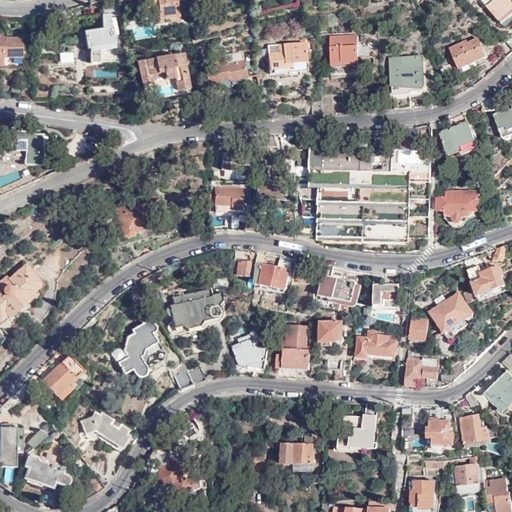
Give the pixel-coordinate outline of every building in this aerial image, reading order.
[(135,0),(137,10),(159,7),(161,21),(181,18),(177,0),(135,0)] [(483,0),(498,22),(511,12),(511,5),(509,2),(511,0),(483,0)] [(102,7),(104,28),(85,31),(88,49),(91,49),(91,64),(101,64),(101,50),(117,48),(112,15),(120,15),(119,7),(102,7)] [(0,65),(4,66),(4,57),(23,57),(24,37),(4,37),(4,33),(0,33),(0,65)] [(360,57),(358,34),(330,37),(333,65),(343,64),(342,61),(353,60),(352,57),(360,57)] [(467,40),(450,48),(459,69),(487,56),(478,38),(468,43),(467,40)] [(511,47),(504,38),(502,40),(511,51),(511,47)] [(511,52),(511,51),(502,40),(497,45),(508,56),(511,52)] [(269,44),(271,72),(307,72),(305,43),(269,44)] [(59,53),(60,65),(74,64),(73,52),(59,53)] [(178,91),(192,89),(186,53),(140,61),(144,87),(155,85),(154,80),(164,78),(165,81),(176,79),(178,91)] [(245,53),(217,56),(218,67),(208,68),(210,90),(250,85),(245,53)] [(395,109),(412,107),(411,89),(421,89),(421,83),(426,83),(425,62),(423,62),(422,57),(391,59),(395,109)] [(459,69),(455,59),(450,61),(454,71),(459,69)] [(323,115),(334,114),(332,94),(320,95),(321,100),(323,115)] [(312,115),(323,115),(321,100),(311,100),(312,115)] [(511,103),(511,104),(511,108),(494,114),(501,139),(511,135),(511,103)] [(181,120),(195,121),(195,106),(181,107),(181,120)] [(226,121),(238,120),(236,110),(226,110),(226,121)] [(475,141),(467,119),(459,122),(460,125),(455,126),(455,128),(439,134),(446,152),(475,141)] [(34,181),(42,176),(43,168),(49,169),(49,165),(56,166),(67,161),(63,152),(51,157),(54,138),(38,135),(37,138),(22,136),(21,145),(0,142),(0,156),(22,159),(21,165),(35,167),(34,181)] [(419,147),(419,135),(399,135),(399,150),(416,150),(418,150),(419,148),(419,147)] [(430,212),(430,170),(390,169),(391,153),(373,152),(373,154),(360,153),(361,147),(325,146),(324,167),(295,166),(295,177),(324,178),(324,190),(299,189),(298,195),(323,196),(323,207),(302,207),(301,212),(322,214),(322,218),(302,218),(301,227),(312,228),(312,224),(322,225),(321,245),(331,247),(335,247),(333,243),(373,248),(417,249),(418,251),(423,251),(428,243),(428,239),(429,239),(430,212)] [(247,171),(249,149),(238,148),(238,152),(222,150),(221,169),(247,171)] [(199,163),(197,156),(184,159),(186,166),(199,163)] [(255,207),(282,209),(283,200),(285,181),(257,179),(255,207)] [(245,230),(246,215),(242,215),(242,188),(215,187),(215,194),(215,207),(209,207),(208,231),(245,230)] [(436,196),(436,208),(445,209),(445,213),(453,213),(452,222),(463,222),(463,214),(471,214),(471,210),(480,210),(480,190),(447,189),(447,196),(436,196)] [(113,208),(116,215),(122,236),(151,226),(147,214),(151,212),(153,208),(150,200),(128,208),(127,204),(113,208)] [(122,236),(116,215),(104,220),(111,240),(122,236)] [(274,235),(283,236),(285,221),(276,220),(274,235)] [(504,259),(506,245),(497,248),(493,261),(504,259)] [(124,246),(106,259),(117,270),(133,261),(124,246)] [(487,267),(482,254),(465,260),(479,296),(506,286),(498,267),(491,269),(490,267),(487,267)] [(279,267),(290,268),(291,259),(280,258),(279,267)] [(257,263),(239,260),(238,275),(255,277),(257,263)] [(255,277),(254,284),(287,289),(290,268),(279,267),(257,263),(255,277)] [(39,287),(40,282),(26,265),(9,279),(6,275),(0,280),(0,320),(7,315),(10,318),(35,297),(32,294),(39,287)] [(336,278),(336,274),(337,270),(325,268),(319,296),(352,302),(356,282),(341,279),(336,278)] [(131,299),(140,290),(134,283),(123,290),(131,299)] [(399,309),(399,284),(374,284),(374,308),(399,309)] [(212,294),(211,289),(173,296),(174,302),(172,305),(169,305),(176,331),(201,326),(199,320),(216,316),(221,311),(219,302),(223,299),(221,292),(212,294)] [(468,304),(475,302),(471,291),(464,293),(468,304)] [(473,312),(459,292),(430,311),(447,336),(453,332),(450,328),(464,318),(470,320),(473,318),(473,312)] [(152,320),(149,319),(132,329),(134,333),(127,336),(124,349),(123,351),(125,355),(127,358),(118,363),(124,373),(131,369),(136,376),(138,377),(142,378),(149,373),(143,363),(145,359),(144,357),(145,349),(157,341),(152,334),(155,332),(156,327),(152,320)] [(429,320),(412,319),(411,338),(428,340),(429,320)] [(342,342),(342,321),(321,321),(321,341),(342,342)] [(287,325),(286,341),(286,347),(283,347),(283,354),(280,354),(277,354),(276,367),(308,369),(310,348),(306,348),(308,327),(287,325)] [(395,350),(400,351),(400,345),(396,345),(397,335),(378,334),(378,331),(370,330),(369,337),(359,336),(357,356),(377,358),(377,354),(395,355),(395,350)] [(264,373),(268,347),(255,346),(252,338),(250,339),(248,335),(238,339),(239,343),(232,346),(239,365),(254,367),(254,371),(264,373)] [(123,351),(124,349),(116,347),(110,351),(115,361),(125,355),(123,351)] [(61,348),(53,355),(60,362),(41,381),(55,396),(82,369),(61,348)] [(409,353),(406,378),(406,385),(417,385),(418,379),(422,379),(422,377),(439,379),(441,368),(439,368),(439,359),(424,358),(424,354),(409,353)] [(511,369),(511,356),(510,355),(502,362),(510,371),(511,369)] [(455,380),(466,370),(464,359),(450,367),(455,380)] [(175,376),(180,391),(193,385),(188,370),(184,360),(181,364),(177,367),(179,374),(175,376)] [(188,370),(193,385),(205,380),(200,365),(188,370)] [(343,367),(342,381),(350,381),(351,367),(343,367)] [(486,392),(493,400),(496,398),(501,403),(503,402),(507,406),(511,400),(511,384),(509,381),(511,378),(506,372),(486,392)] [(472,391),(480,404),(486,399),(476,388),(472,391)] [(471,405),(480,405),(480,404),(472,391),(466,397),(471,405)] [(496,398),(493,400),(491,401),(502,412),(511,402),(511,400),(507,406),(503,402),(501,403),(496,398)] [(422,421),(423,407),(412,406),(412,420),(422,421)] [(117,429),(108,423),(111,420),(100,413),(98,415),(93,411),(90,416),(80,419),(86,433),(93,431),(111,442),(110,445),(119,451),(128,436),(125,434),(127,430),(120,425),(117,429)] [(479,422),(478,413),(459,416),(464,443),(490,439),(488,430),(486,430),(486,426),(483,426),(482,421),(479,422)] [(377,449),(379,418),(341,415),(339,446),(377,449)] [(444,445),(454,445),(454,430),(450,430),(451,421),(440,421),(440,418),(438,418),(438,416),(432,415),(432,418),(430,418),(430,427),(427,428),(427,437),(434,438),(434,446),(435,448),(437,449),(442,448),(444,445)] [(16,427),(7,427),(0,427),(0,426),(0,465),(15,467),(15,451),(21,451),(22,427),(17,427),(16,427)] [(51,442),(62,431),(58,426),(47,437),(51,442)] [(313,471),(313,443),(283,442),(282,456),(279,456),(279,463),(294,463),(294,471),(313,471)] [(167,455),(154,448),(148,458),(151,460),(150,463),(151,464),(149,467),(155,471),(158,464),(162,465),(154,480),(172,490),(176,492),(183,478),(188,469),(166,457),(167,455)] [(27,454),(23,465),(28,466),(24,477),(51,487),(53,481),(63,485),(66,484),(69,482),(69,480),(69,477),(67,474),(62,473),(63,469),(39,461),(36,456),(28,454),(27,454)] [(265,472),(265,455),(256,455),(256,459),(254,459),(254,462),(248,462),(248,471),(265,472)] [(482,464),(482,457),(481,457),(470,458),(471,465),(455,467),(457,487),(480,484),(477,465),(482,464)] [(192,466),(186,479),(180,490),(182,494),(198,486),(197,469),(192,466)] [(4,470),(4,483),(13,483),(13,470),(4,470)] [(87,481),(97,492),(105,486),(95,474),(87,481)] [(186,479),(183,478),(176,492),(172,490),(169,496),(174,498),(182,494),(180,490),(186,479)] [(511,511),(511,509),(510,492),(508,493),(506,479),(489,481),(490,487),(485,488),(488,504),(495,503),(496,511),(511,511)] [(434,511),(435,481),(412,481),(412,507),(415,507),(414,511),(434,511)] [(130,495),(138,504),(144,494),(134,488),(130,495)] [(393,508),(394,501),(368,501),(367,511),(389,511),(389,509),(393,508)] [(496,511),(495,503),(488,504),(489,511),(491,511),(496,511)]
